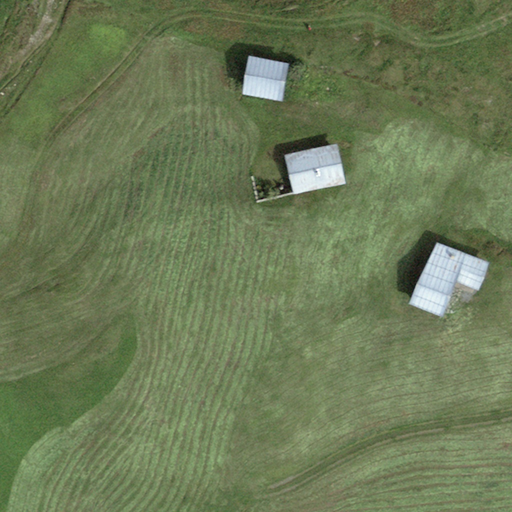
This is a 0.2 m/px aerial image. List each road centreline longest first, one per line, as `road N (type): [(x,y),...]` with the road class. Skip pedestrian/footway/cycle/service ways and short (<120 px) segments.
road 1 (track): [(0,266),(22,236),(47,145),(164,21),(197,14),(423,46),(451,43),(511,16)]
road 2 (track): [(511,414),(379,441),(268,491)]
